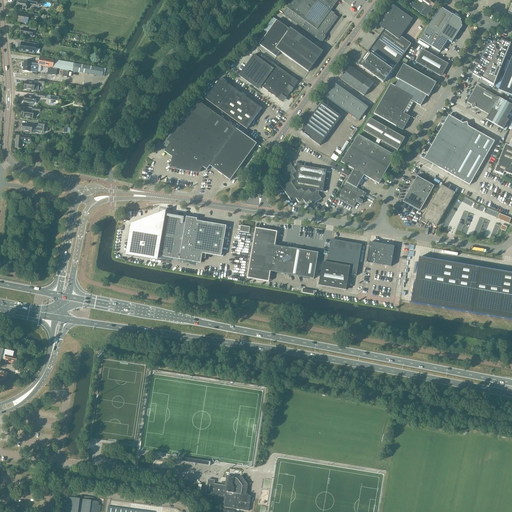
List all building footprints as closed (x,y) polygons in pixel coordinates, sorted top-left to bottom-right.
[(17,2),(16,8),(22,9),(22,10),(23,10),(23,9),(26,10),(27,4),(27,2),(19,0),(19,3),(17,2)] [(291,0),(286,8),(287,8),(283,14),(321,42),(323,41),(326,38),(325,35),(338,18),(330,12),(338,1),(337,0),(291,0)] [(411,6),(419,12),(419,13),(426,17),(432,8),(437,2),(434,0),(421,0),(426,3),(422,9),(413,3),(411,6)] [(368,52),(359,65),(359,66),(359,65),(383,83),(393,70),(392,70),(396,65),(396,66),(402,58),(405,53),(411,44),(402,37),(399,41),(399,40),(413,20),(393,5),(378,25),(384,30),(380,35),(377,40),(368,52)] [(462,25),(461,22),(460,21),(461,20),(441,7),(420,39),(440,52),(447,42),(447,43),(449,42),(450,42),(452,43),(462,27),(461,26),(462,25)] [(19,14),(17,22),(27,24),(29,16),(19,14)] [(280,52),(309,72),(323,52),(291,28),(290,30),(277,20),(259,45),(276,57),(280,52)] [(20,35),(23,36),(23,37),(28,38),(28,37),(31,37),(33,31),(35,32),(36,28),(29,27),(29,30),(21,29),(20,35)] [(473,74),(494,86),(510,45),(502,42),(488,47),(473,74)] [(20,51),(34,53),(36,45),(21,43),(20,51)] [(416,62),(440,76),(447,64),(423,50),(416,62)] [(239,76),(251,85),(254,81),(279,100),(282,96),(285,99),(298,81),(261,55),(259,58),(254,55),(239,76)] [(511,56),(498,90),(511,95),(511,56)] [(74,64),(54,60),(39,58),(38,63),(24,62),(23,63),(22,64),(21,67),(22,68),(23,68),(22,71),(32,72),(32,73),(32,74),(33,74),(33,75),(34,75),(35,75),(36,75),(36,74),(37,73),(37,67),(38,65),(52,68),(53,68),(72,71),(102,77),(103,69),(74,64)] [(436,83),(404,65),(396,78),(399,80),(427,96),(429,97),(436,83)] [(364,96),(373,83),(369,80),(349,66),(340,79),(359,93),(364,96)] [(206,99),(247,130),(262,109),(220,79),(209,94),(208,93),(205,98),(206,99)] [(391,84),(374,114),(403,131),(411,117),(404,114),(411,101),(421,106),(427,96),(399,80),(395,87),(391,84)] [(23,89),(33,91),(34,86),(36,87),(37,83),(24,81),(23,89)] [(326,97),(359,121),(368,108),(336,84),(326,97)] [(511,109),(511,105),(477,86),(467,103),(472,106),(473,109),(476,108),(489,115),(486,120),(504,129),(509,120),(507,119),(511,109)] [(24,95),(23,103),(33,105),(34,99),(38,99),(38,98),(47,99),(47,98),(49,98),(50,96),(34,94),(34,97),(24,95)] [(173,158),(171,169),(199,173),(203,167),(207,170),(210,166),(230,181),(257,144),(196,100),(166,141),(170,144),(165,152),(173,158)] [(315,113),(301,132),(320,146),(341,117),(322,103),(318,108),(319,108),(315,113)] [(24,110),(22,117),(32,119),(33,111),(39,112),(40,109),(32,108),(32,111),(24,110)] [(449,116),(424,160),(470,186),(495,142),(473,129),(473,130),(449,116)] [(381,141),(398,151),(405,138),(370,119),(363,131),(378,139),(381,141)] [(22,123),(21,131),(34,133),(35,129),(42,130),(42,132),(45,132),(47,132),(47,129),(45,128),(46,124),(39,123),(38,126),(22,123)] [(347,183),(338,199),(354,208),(357,202),(361,204),(362,204),(363,203),(363,202),(363,201),(362,201),(366,194),(357,188),(364,176),(379,184),(395,156),(378,146),(381,141),(378,139),(375,144),(370,142),(358,135),(341,162),(354,170),(347,183)] [(16,136),(14,148),(21,149),(22,142),(32,143),(32,137),(22,136),(22,137),(16,136)] [(504,172),(511,175),(511,139),(511,140),(509,146),(505,145),(495,172),(503,175),(504,172)] [(282,170),(285,175),(281,177),(284,182),(280,185),(292,201),(296,199),(299,203),(303,200),(306,204),(310,201),(314,205),(322,199),(319,195),(319,191),(323,192),(327,170),(298,166),(294,168),(291,164),(282,170)] [(417,177),(403,202),(420,211),(434,186),(417,177)] [(442,186),(421,222),(427,225),(428,222),(437,227),(456,193),(442,186)] [(159,235),(156,235),(131,231),(128,251),(158,256),(157,258),(162,259),(161,261),(169,262),(170,258),(200,263),(201,253),(221,256),(226,226),(197,221),(197,220),(197,219),(196,217),(195,216),(192,215),(191,215),(189,215),(187,217),(187,219),(186,220),(164,216),(162,231),(161,233),(159,233),(159,235)] [(249,268),(247,278),(269,282),(270,272),(305,278),(314,279),(318,253),(309,251),(282,247),(282,245),(278,245),(278,246),(275,246),(277,232),(272,231),(268,231),(256,228),(249,268)] [(358,268),(362,245),(331,240),(327,263),(323,262),(319,286),(346,290),(349,275),(357,276),(358,268)] [(367,262),(391,267),(395,247),(370,242),(367,262)] [(511,273),(479,268),(420,257),(412,303),(443,308),(472,313),(511,320),(511,273)] [(0,348),(0,361),(1,359),(9,361),(16,363),(17,358),(13,357),(14,352),(3,349),(0,348)] [(224,503),(224,507),(249,511),(251,496),(246,495),(248,484),(241,476),(237,478),(228,477),(227,486),(214,484),(215,481),(208,480),(205,500),(224,503)] [(97,511),(98,505),(90,504),(91,501),(79,499),(69,498),(68,504),(60,503),(59,511),(97,511)]
